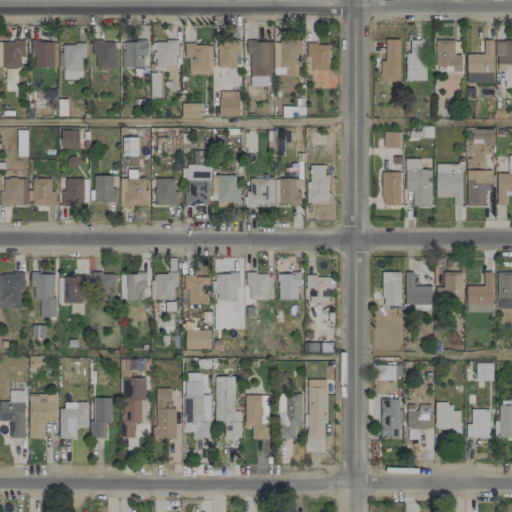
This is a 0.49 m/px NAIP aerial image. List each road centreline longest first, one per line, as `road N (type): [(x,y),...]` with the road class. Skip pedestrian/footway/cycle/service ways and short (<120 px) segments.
road 1 (residential): [(0,4),(511,9)]
road 2 (tertiary): [(353,0),(350,511)]
road 3 (residential): [(0,242),(511,240)]
road 4 (residential): [(0,487),(511,485)]
